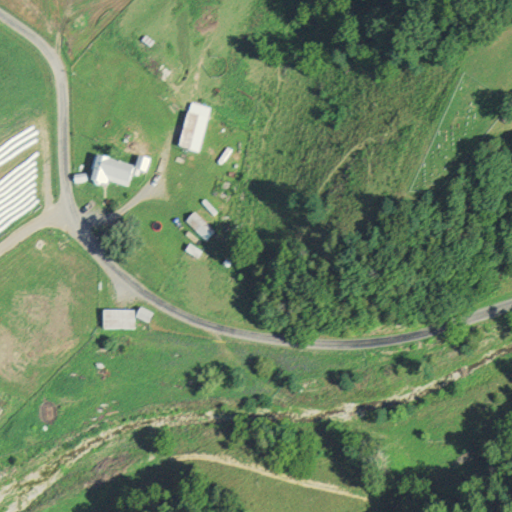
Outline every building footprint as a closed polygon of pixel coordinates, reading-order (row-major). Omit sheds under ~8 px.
[(191,113),(211,119),(201,152),(182,147),(191,113)] [(137,167),(131,186),(109,179),(107,185),(94,181),(102,156),(137,167)] [(139,171),(149,174),(153,162),(143,158),(139,171)] [(186,222),(198,210),(219,230),(207,243),(186,222)] [(186,251),(191,243),(205,251),(199,260),(186,251)] [(141,319),(146,309),(157,315),(152,325),(141,319)] [(107,329),(108,311),(139,312),(138,330),(107,329)]
